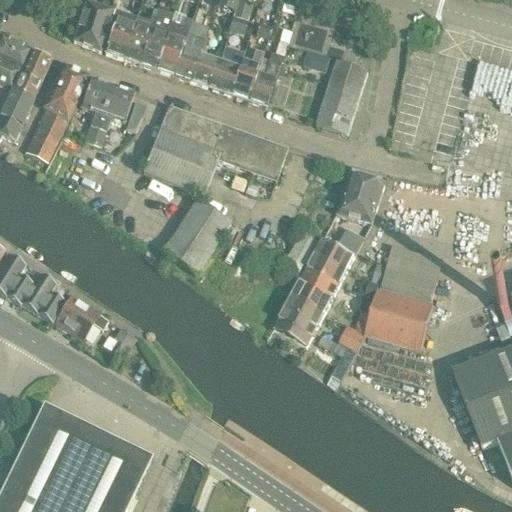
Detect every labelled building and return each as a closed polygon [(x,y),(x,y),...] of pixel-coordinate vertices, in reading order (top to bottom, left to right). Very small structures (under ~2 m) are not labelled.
[(233,16),(238,0),(218,0),(215,10),(233,16)] [(242,40),(252,8),(237,4),(228,36),(242,40)] [(102,57),(117,6),(114,5),(111,14),(87,6),(74,46),(80,49),(102,57)] [(172,27),(170,26),(173,18),(168,17),(169,14),(160,11),(159,14),(157,13),(155,21),(156,21),(140,69),(155,74),(166,42),(164,42),(165,38),(170,40),(171,37),(169,36),(172,27)] [(123,63),(137,21),(136,20),(136,21),(116,14),(110,30),(115,32),(107,58),(123,63)] [(179,53),(181,46),(190,20),(186,18),(182,30),(172,27),(169,36),(171,37),(170,40),(165,38),(164,42),(166,42),(155,74),(173,80),(182,54),(179,53)] [(156,21),(155,21),(151,19),(149,24),(137,21),(123,63),(140,69),(156,21)] [(268,45),(273,32),(260,28),(256,41),(268,45)] [(201,54),(207,34),(197,31),(190,51),(201,54)] [(41,88),(51,65),(2,41),(0,45),(0,63),(22,74),(20,78),(41,88)] [(217,65),(208,92),(212,94),(231,101),(243,62),(244,59),(226,52),(223,60),(224,61),(222,67),(217,65)] [(190,86),(199,59),(182,54),(173,80),(190,86)] [(258,79),(257,79),(263,57),(255,54),(251,65),(243,62),(231,101),(249,106),(258,79)] [(267,111),(283,62),(270,58),(262,81),(258,79),(249,106),(267,112),(267,111)] [(199,59),(190,86),(208,92),(217,65),(199,59)] [(4,112),(11,97),(20,78),(22,74),(0,63),(0,91),(4,93),(0,102),(0,120),(0,119),(4,112)] [(349,141),(369,77),(338,68),(318,131),(349,141)] [(78,106),(89,82),(63,70),(54,91),(59,93),(57,97),(78,106)] [(33,106),(41,88),(20,78),(11,97),(33,106)] [(93,149),(113,92),(103,88),(102,86),(96,84),(94,85),(92,84),(82,113),(96,118),(86,146),(93,149)] [(68,128),(78,106),(57,97),(59,93),(54,91),(44,113),(47,115),(63,125),(68,128)] [(93,149),(101,152),(111,124),(124,129),(134,99),(131,98),(130,96),(125,94),(123,95),(113,92),(93,149)] [(0,120),(0,145),(3,140),(14,148),(21,133),(33,106),(11,97),(4,112),(0,119),(0,120)] [(138,132),(145,111),(135,107),(126,135),(133,137),(138,132)] [(277,187),(288,154),(170,112),(159,136),(145,177),(204,200),(217,166),(277,187)] [(47,115),(43,123),(65,134),(68,128),(63,125),(47,115)] [(43,123),(39,132),(61,142),(65,134),(43,123)] [(56,151),(61,142),(39,132),(35,141),(56,151)] [(52,159),(56,151),(35,141),(31,149),(52,159)] [(31,149),(27,157),(48,168),(52,159),(31,149)] [(337,220),(372,230),(385,191),(350,180),(337,220)] [(198,279),(231,227),(195,204),(162,256),(198,279)] [(347,233),(337,251),(355,260),(356,260),(365,243),(364,243),(347,233)] [(295,289),(320,244),(306,236),(281,281),(295,289)] [(347,275),(355,260),(337,251),(323,243),(315,258),(347,275)] [(340,289),(347,275),(315,258),(307,272),(340,289)] [(18,281),(24,271),(7,260),(0,271),(0,299),(4,302),(5,302),(19,311),(20,310),(19,309),(32,290),(31,289),(18,281)] [(333,303),(340,289),(307,272),(300,285),(333,303)] [(50,298),(55,290),(38,279),(31,289),(32,290),(19,309),(20,310),(36,320),(51,329),(64,308),(50,298)] [(326,317),(333,303),(300,285),(292,299),(326,317)] [(380,289),(369,285),(364,300),(366,300),(376,304),(379,295),(380,289)] [(425,357),(437,310),(379,295),(376,304),(372,320),(367,337),(366,341),(425,357)] [(318,331),(326,317),(292,299),(284,313),(318,331)] [(372,320),(376,304),(366,300),(361,316),(372,320)] [(108,326),(98,320),(71,302),(54,328),(81,346),(92,329),(102,335),(108,326)] [(307,352),(318,331),(284,313),(274,333),(274,334),(307,352)] [(367,337),(372,320),(361,316),(355,335),(366,340),(367,337)] [(356,357),(366,340),(355,335),(346,330),(339,346),(339,348),(347,352),(356,357)] [(124,362),(135,345),(119,335),(114,343),(117,345),(112,354),(124,362)] [(347,352),(339,348),(323,340),(318,349),(341,362),(347,352)] [(341,386),(356,357),(347,352),(341,362),(332,380),(341,386)] [(511,356),(454,379),(483,453),(498,447),(511,484),(511,356)] [(127,511),(151,463),(42,410),(0,497),(0,511),(127,511)]
